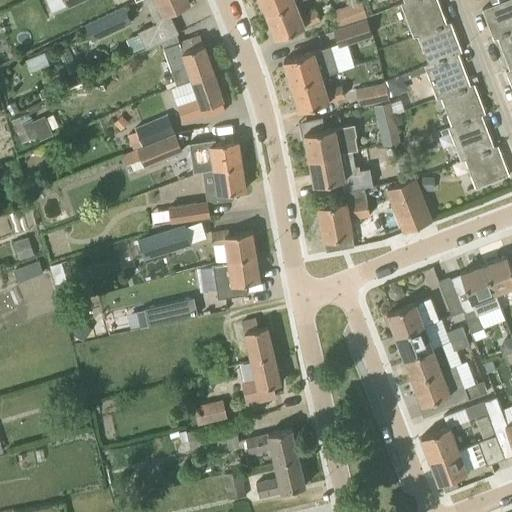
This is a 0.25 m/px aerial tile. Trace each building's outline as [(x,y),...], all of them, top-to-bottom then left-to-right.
[(145,0),(156,23),(171,16),(169,13),(191,3),(189,0),(145,0)] [(261,0),(267,12),(297,0),(296,0),(261,0)] [(302,15),(297,0),(267,12),(276,37),(321,19),(317,9),(302,15)] [(447,22),(438,0),(414,0),(402,4),(414,35),(447,22)] [(511,0),(505,0),(483,9),(495,40),(511,32),(511,0)] [(340,26),(364,18),(367,17),(362,1),(335,10),(340,26)] [(93,40),(132,22),(124,6),(86,24),(93,40)] [(364,18),(340,26),(334,28),(339,45),(369,35),(364,18)] [(149,26),(138,31),(139,33),(145,45),(147,49),(179,33),(173,20),(151,30),(149,26)] [(463,51),(451,21),(447,22),(414,35),(415,37),(418,36),(429,64),(459,53),(459,52),(463,51)] [(511,67),(511,32),(495,40),(499,39),(510,69),(511,67)] [(203,44),(200,34),(179,42),(161,46),(173,70),(178,84),(190,80),(192,79),(215,71),(205,43),(203,44)] [(284,59),(292,84),(338,69),(331,45),(284,59)] [(45,51),(26,59),(31,71),(50,63),(45,51)] [(437,96),(470,83),(459,53),(429,64),(414,70),(426,100),(437,96)] [(338,69),(292,84),(300,109),(346,95),(342,84),(327,88),(323,75),(338,70),(338,69)] [(224,99),(215,71),(192,79),(190,80),(192,79),(199,97),(178,104),(184,120),(204,112),(205,116),(225,109),(222,99),(224,99)] [(392,92),(412,84),(407,71),(387,79),(392,92)] [(360,105),(390,99),(386,82),(356,88),(360,105)] [(486,112),(474,82),(470,83),(437,96),(438,98),(441,97),(452,125),(448,126),(448,127),(482,114),(486,112)] [(39,134),(27,112),(11,120),(23,143),(39,134)] [(142,145),(176,132),(167,113),(136,126),(137,131),(142,145)] [(394,114),(378,118),(384,144),(401,140),(394,114)] [(460,157),(494,144),(482,114),(448,127),(460,157)] [(309,157),(358,147),(356,137),(357,134),(355,123),(304,132),(309,157)] [(146,166),(183,150),(176,132),(142,145),(143,146),(138,148),(146,166)] [(217,143),(216,138),(199,141),(203,170),(205,170),(242,164),(239,139),(217,143)] [(510,174),(498,144),(494,146),(494,144),(460,157),(461,160),(465,158),(476,187),(510,174)] [(344,168),(341,152),(358,149),(358,147),(309,157),(315,184),(362,174),(360,165),(344,168)] [(383,183),(409,178),(405,161),(380,166),(383,183)] [(207,199),(224,196),(224,192),(246,188),(242,164),(205,170),(203,170),(207,199)] [(434,176),(423,176),(423,190),(434,189),(434,176)] [(397,212),(404,230),(432,219),(416,178),(388,188),(397,212)] [(324,238),(353,232),(350,218),(370,214),(364,187),(344,190),(346,199),(318,205),(324,238)] [(171,220),(210,215),(208,203),(170,208),(171,220)] [(145,258),(191,243),(184,223),(139,238),(145,258)] [(231,234),(230,229),(213,232),(217,262),(228,259),(256,255),(253,230),(231,234)] [(485,263),(495,291),(511,284),(511,266),(507,254),(485,263)] [(221,289),(238,287),(237,283),(260,279),(256,255),(228,259),(231,276),(220,278),(221,289)] [(19,283),(44,273),(39,260),(14,270),(19,283)] [(478,313),(500,304),(495,291),(485,263),(461,272),(468,291),(457,295),(463,309),(472,331),(483,326),(478,313)] [(199,265),(201,288),(215,287),(214,264),(199,265)] [(457,295),(450,276),(439,280),(446,299),(452,313),(463,309),(457,295)] [(390,285),(388,291),(390,297),(395,299),(402,297),(404,292),(402,286),(396,283),(390,285)] [(193,295),(144,306),(149,326),(197,314),(193,295)] [(397,336),(425,325),(440,319),(431,295),(387,312),(397,336)] [(259,327),(256,317),(243,321),(252,359),(275,353),(268,325),(259,327)] [(80,320),(73,333),(85,340),(93,327),(80,320)] [(434,348),(434,347),(425,325),(397,336),(405,359),(434,348)] [(451,341),(467,335),(463,325),(447,331),(451,341)] [(454,350),(470,343),(467,335),(451,341),(454,350)] [(511,351),(511,336),(504,338),(501,346),(504,354),(505,353),(511,351)] [(209,369),(225,365),(219,341),(204,345),(209,369)] [(414,381),(451,367),(442,344),(434,347),(434,348),(405,359),(414,381)] [(252,359),(257,378),(242,382),(247,401),(261,397),(275,394),(272,384),(282,382),(275,353),(252,359)] [(225,365),(209,369),(212,382),(228,379),(225,365)] [(465,388),(457,365),(451,367),(414,381),(422,403),(459,389),(463,401),(488,392),(484,381),(465,388)] [(504,452),(511,448),(511,422),(509,424),(497,394),(483,399),(487,410),(489,414),(497,434),(505,456),(506,456),(504,452)] [(198,424),(228,418),(224,399),(194,406),(198,424)] [(483,399),(466,406),(470,418),(487,410),(483,399)] [(497,434),(489,414),(477,419),(484,438),(463,446),(497,434)] [(235,421),(215,425),(217,435),(237,431),(235,421)] [(430,458),(459,448),(451,426),(422,435),(430,458)] [(208,446),(203,427),(187,431),(191,451),(208,446)] [(299,456),(292,427),(247,438),(250,453),(272,447),(275,462),(299,456)] [(487,464),(505,456),(497,434),(463,446),(459,448),(430,458),(439,482),(468,471),(467,468),(486,460),(487,464)] [(260,496),(306,485),(299,456),(275,462),(279,478),(257,483),(260,496)] [(246,495),(242,469),(224,472),(228,498),(246,495)]
